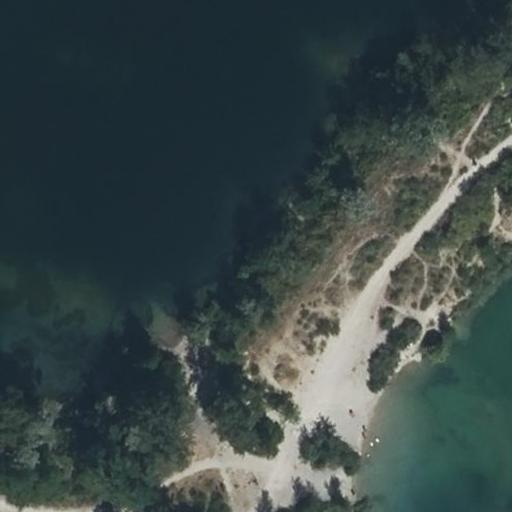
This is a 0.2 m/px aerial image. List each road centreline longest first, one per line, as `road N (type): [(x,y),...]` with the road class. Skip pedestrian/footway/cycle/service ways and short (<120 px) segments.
road 1 (track): [(261,511),(321,408),(362,303),(406,244),(511,143)]
road 2 (track): [(291,467),(234,457),(104,508),(53,511),(0,499)]
